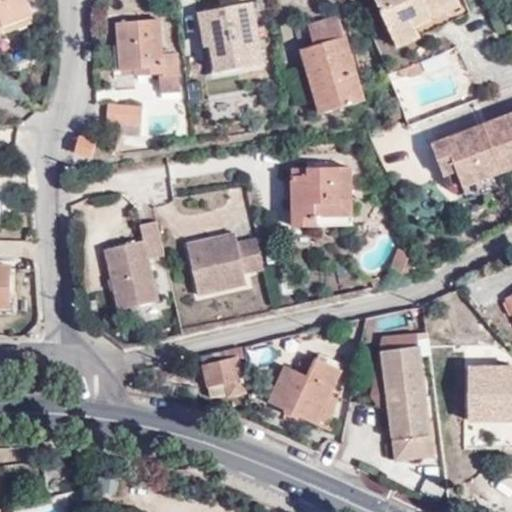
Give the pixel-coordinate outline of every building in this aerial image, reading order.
[(0,0),(0,24),(23,18),(17,0),(0,0)] [(254,63),(244,4),(227,8),(225,0),(216,0),(212,1),(212,9),(195,12),(198,38),(207,37),(212,70),(254,63)] [(271,11),(269,0),(250,0),(252,13),(271,11)] [(385,8),(380,0),(369,0),(377,12),(385,8)] [(432,19),(456,5),(453,0),(380,0),(385,8),(377,12),(389,33),(427,14),(432,19)] [(460,12),(456,5),(432,19),(427,14),(389,33),(397,47),(460,12)] [(297,50),(341,37),(334,14),(290,30),(297,50)] [(150,18),(106,21),(109,70),(139,68),(140,72),(149,72),(150,78),(174,76),(172,51),(153,53),(150,18)] [(360,98),(341,37),(297,50),(316,112),(360,98)] [(409,63),(397,67),(396,68),(400,78),(413,73),(409,63)] [(174,76),(150,78),(151,91),(175,89),(174,76)] [(134,118),(134,101),(101,101),(100,117),(134,118)] [(511,112),(471,127),(489,172),(511,163),(511,112)] [(455,185),(489,172),(471,127),(425,145),(434,172),(448,166),(455,185)] [(84,158),(90,142),(72,138),(68,154),(84,158)] [(342,215),(342,166),(297,166),(298,179),(284,179),(286,228),(311,228),(311,215),(342,215)] [(157,254),(148,220),(129,223),(132,240),(93,248),(106,310),(151,301),(142,257),(157,254)] [(225,231),(177,242),(189,296),(238,285),(235,273),(255,268),(248,238),(228,242),(225,231)] [(403,253),(388,248),(380,269),(396,274),(403,253)] [(12,263),(0,262),(0,308),(11,309),(12,263)] [(511,292),(502,297),(511,320),(511,292)] [(412,345),(410,335),(384,337),(385,350),(377,350),(388,461),(425,457),(415,347),(412,345)] [(268,342),(237,348),(239,361),(270,354),(268,342)] [(194,356),(194,358),(200,390),(203,390),(205,398),(220,395),(222,401),(240,398),(234,362),(238,362),(235,348),(194,356)] [(279,363),(278,365),(262,402),(326,430),(333,397),(326,396),(336,374),(338,370),(306,354),(291,359),(304,365),(300,373),(279,363)] [(511,365),(463,365),(462,364),(461,420),(511,420),(511,381),(511,382),(511,365)]
